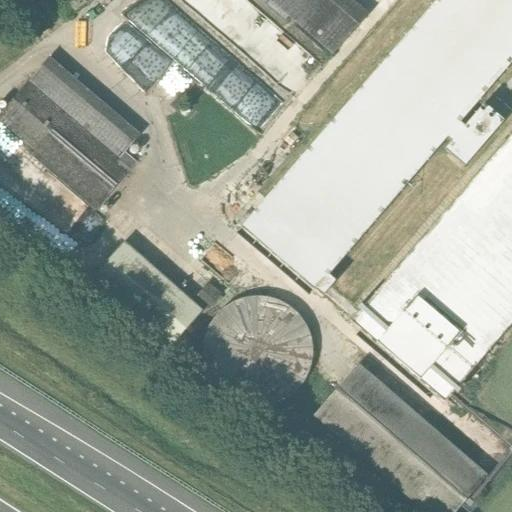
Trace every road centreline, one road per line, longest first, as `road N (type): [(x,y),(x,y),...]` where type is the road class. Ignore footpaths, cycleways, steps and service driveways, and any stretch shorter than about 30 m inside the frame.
road 1 (unknown): [(130,0),(106,28),(109,50),(122,83),(157,122),(207,224),(487,455)]
road 2 (motorway): [(139,511),(0,422)]
